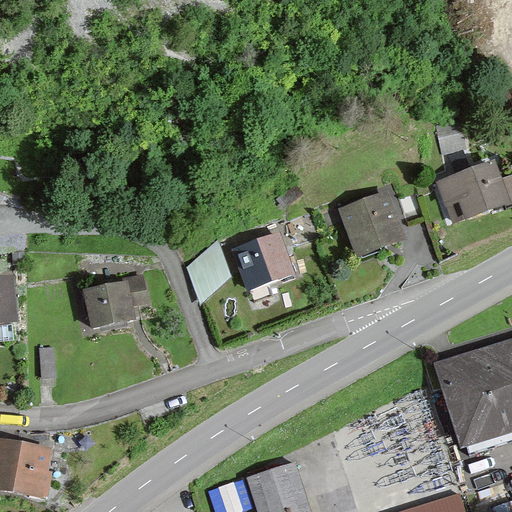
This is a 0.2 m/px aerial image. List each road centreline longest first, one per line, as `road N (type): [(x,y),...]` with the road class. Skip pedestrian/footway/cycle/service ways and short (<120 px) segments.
road 1 (secondary): [(111,511),(270,399),(415,319)]
road 2 (residential): [(214,370),(166,253),(121,232),(19,224)]
road 3 (residential): [(214,370),(123,405),(43,422),(0,418)]
road 4 (residential): [(415,319),(353,323),(214,370)]
